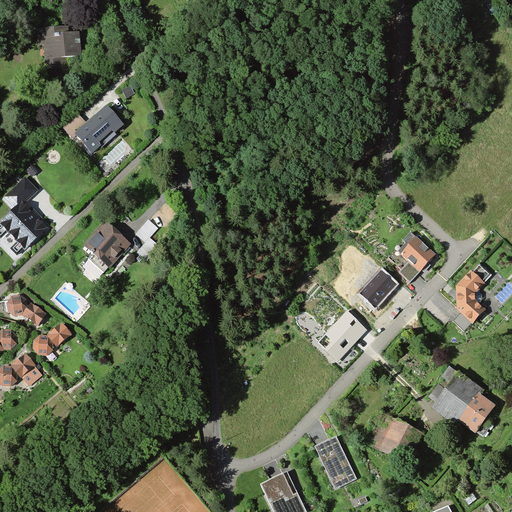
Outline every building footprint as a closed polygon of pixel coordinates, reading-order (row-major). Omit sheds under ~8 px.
[(64,59),(79,58),(77,36),(64,37),(63,30),(67,30),(67,29),(37,32),(38,46),(47,45),(49,57),(45,57),(46,70),(65,68),(64,59)] [(122,125),(108,109),(77,136),(92,153),(122,125)] [(44,231),(21,206),(35,192),(24,181),(5,199),(16,210),(0,225),(17,243),(10,250),(16,256),(23,249),(24,250),(44,231)] [(88,261),(103,274),(130,243),(119,234),(117,237),(104,226),(85,248),(91,254),(90,255),(91,257),(88,261)] [(407,248),(400,256),(419,274),(434,257),(410,234),(402,243),(407,248)] [(395,284),(381,271),(361,293),(375,306),(395,284)] [(482,283),(470,271),(457,285),(457,308),(472,321),(483,309),(474,301),(473,292),(482,283)] [(23,315),(22,317),(37,327),(44,316),(30,306),(27,310),(26,309),(25,302),(19,298),(11,299),(7,306),(8,313),(14,317),(22,316),(22,314),(23,315)] [(366,330),(347,312),(318,342),(337,360),(366,330)] [(69,336),(61,326),(47,338),(49,339),(48,340),(47,339),(39,338),(34,343),(33,350),(38,356),(45,357),(51,352),(51,345),(53,344),(56,348),(69,336)] [(0,352),(1,351),(0,350),(1,349),(2,350),(9,350),(15,345),(15,338),(9,333),(2,333),(0,334),(0,352)] [(33,367),(24,357),(11,368),(12,370),(12,371),(11,370),(3,369),(0,371),(0,384),(2,386),(9,387),(33,367)] [(438,387),(428,399),(474,432),(482,437),(490,425),(483,420),(491,409),(476,398),(479,393),(457,377),(446,393),(438,387)] [(404,463),(418,436),(386,420),(373,447),(404,463)] [(355,479),(335,437),(315,446),(335,488),(355,479)] [(96,481),(103,475),(100,470),(92,475),(96,481)] [(305,511),(286,472),(260,484),(273,511),(305,511)] [(458,480),(462,484),(468,479),(464,475),(458,480)]
